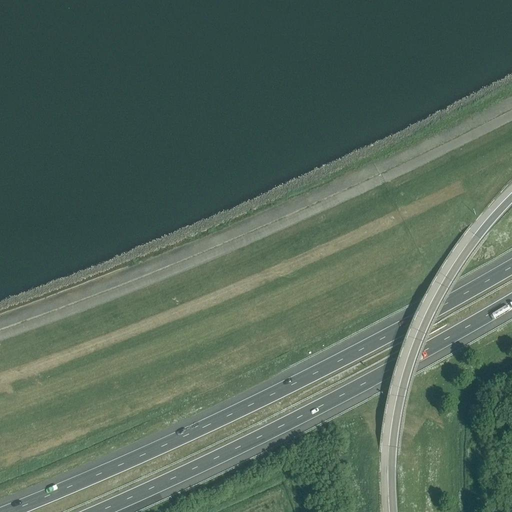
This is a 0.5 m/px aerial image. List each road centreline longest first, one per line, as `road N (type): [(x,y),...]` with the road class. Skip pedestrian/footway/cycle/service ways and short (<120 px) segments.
road 1 (motorway): [(511,266),(292,384),(8,511)]
road 2 (track): [(0,376),(163,319),(459,188)]
road 3 (motorway): [(98,511),(511,301)]
road 4 (motorway): [(511,197),(457,264),(411,357),(393,434),(392,511)]
